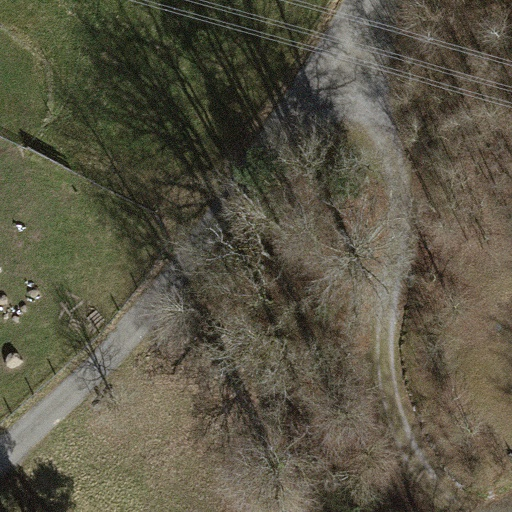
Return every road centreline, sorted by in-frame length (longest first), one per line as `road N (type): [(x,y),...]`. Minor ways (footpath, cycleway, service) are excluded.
road 1 (track): [(0,461),(131,349),(209,247),(372,0)]
road 2 (track): [(451,511),(420,453),(385,346),(382,147),(352,38)]
